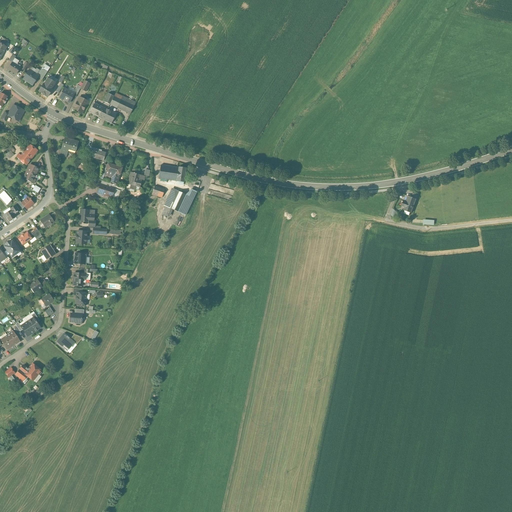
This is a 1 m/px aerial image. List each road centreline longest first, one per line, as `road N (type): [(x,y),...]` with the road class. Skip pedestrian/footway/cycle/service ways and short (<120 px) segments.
road 1 (tertiary): [(511,150),(423,178),(316,187),(222,168),(53,113)]
road 2 (residential): [(0,367),(59,323),(67,221),(50,192)]
road 3 (track): [(131,141),(199,39)]
